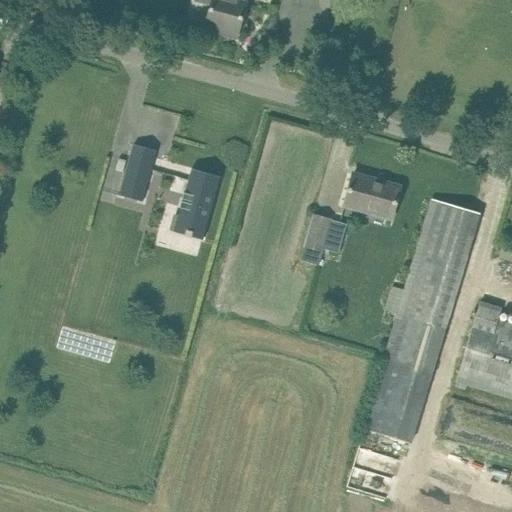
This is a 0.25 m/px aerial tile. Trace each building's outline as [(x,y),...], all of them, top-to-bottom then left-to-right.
[(195,0),(196,0),(211,5),(205,28),(222,33),(223,29),(237,33),(245,4),(244,4),(244,0),(195,0)] [(129,164),(119,195),(142,202),(151,170),(129,164)] [(191,169),(174,232),(202,240),(220,177),(191,169)] [(352,174),(347,193),(344,205),(390,218),(397,190),(371,183),(372,180),(352,174)] [(396,314),(381,363),(360,430),(410,445),(480,216),(434,202),(407,291),(391,286),(384,310),(396,314)] [(313,215),(301,260),(318,265),(330,220),(313,215)] [(509,248),(501,246),(498,258),(506,260),(509,248)] [(480,301),(457,385),(511,401),(511,323),(497,320),(501,307),(480,301)]
